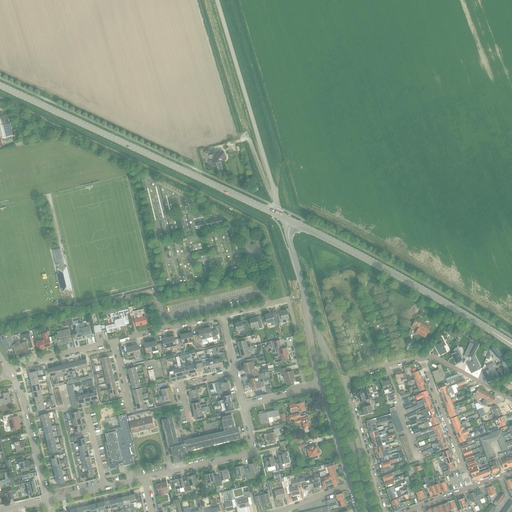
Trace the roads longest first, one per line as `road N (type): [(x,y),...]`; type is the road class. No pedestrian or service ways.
road 1 (tertiary): [(274,213),(0,85)]
road 2 (tertiary): [(507,340),(291,221)]
road 3 (unclassified): [(274,213),(275,193),(216,0)]
road 4 (residential): [(143,477),(250,451),(243,404)]
road 5 (residential): [(469,487),(421,358)]
road 6 (residential): [(47,500),(10,371)]
road 7 (residential): [(359,469),(320,342)]
